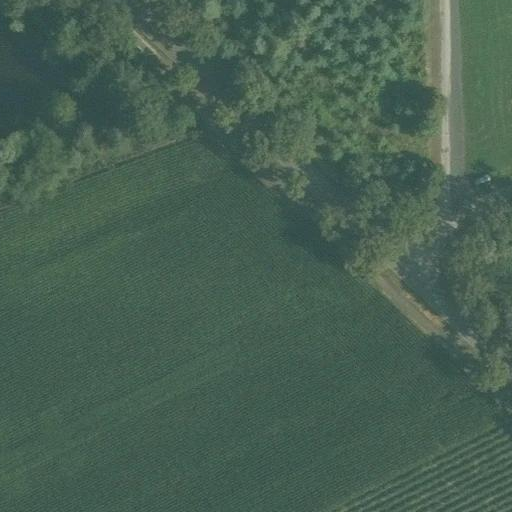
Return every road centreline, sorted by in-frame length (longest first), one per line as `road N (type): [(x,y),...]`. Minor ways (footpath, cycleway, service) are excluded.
road 1 (tertiary): [(401,266),(123,0)]
road 2 (unclassified): [(401,266),(444,221),(442,0)]
road 3 (tertiary): [(511,371),(401,266)]
